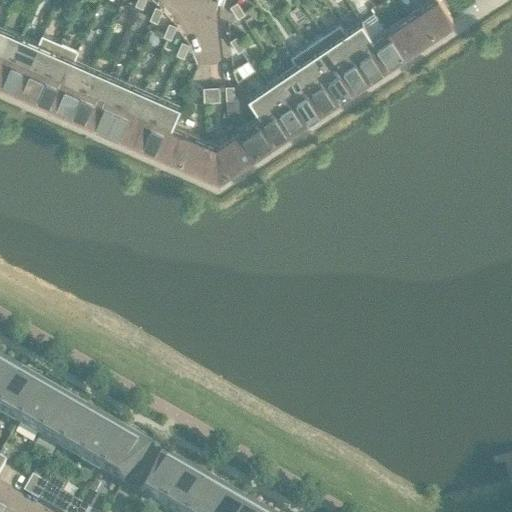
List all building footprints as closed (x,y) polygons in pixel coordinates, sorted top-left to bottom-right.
[(416,9),(405,17),(419,39),(431,32),(450,19),(452,18),(452,17),(452,16),(440,0),(430,0),(421,6),(416,9)] [(237,1),(230,5),(238,17),(245,13),(237,1)] [(163,9),(162,8),(155,5),(150,18),(157,22),(163,9)] [(374,38),(373,39),(388,61),(390,59),(411,45),(419,39),(405,17),(396,23),(375,37),(374,38)] [(345,31),(344,31),(371,72),(388,61),(373,39),(374,38),(362,20),(345,31)] [(176,25),(169,22),(163,35),(171,38),(176,25)] [(337,24),(323,34),(355,83),(370,73),(371,72),(344,31),(345,31),(340,22),(337,24)] [(3,27),(0,34),(0,78),(2,79),(21,35),(16,33),(3,27)] [(39,43),(19,87),(35,94),(36,95),(60,41),(58,40),(42,33),(38,42),(39,43)] [(316,38),(307,44),(339,93),(349,87),(355,83),(323,34),(316,38)] [(21,35),(2,79),(16,86),(19,87),(39,43),(38,42),(35,41),(21,35)] [(236,35),(230,39),(238,51),(245,47),(236,35)] [(189,43),(188,43),(182,40),(176,54),(183,57),(189,43)] [(60,41),(36,95),(54,102),(55,103),(74,58),(75,58),(79,49),(77,49),(60,41)] [(292,54),(290,55),(296,64),(297,63),(324,103),(328,100),(339,93),(307,44),(296,52),(292,54)] [(74,58),(55,103),(72,110),(92,66),(75,58),(74,58)] [(281,74),(280,74),(307,115),(308,114),(324,103),(297,63),(296,64),(281,74)] [(92,66),(72,110),(73,111),(90,118),(109,73),(92,66)] [(109,73),(90,118),(92,119),(107,126),(127,81),(111,74),(109,73)] [(280,74),(265,84),(292,125),(307,115),(280,74)] [(127,81),(107,126),(111,127),(126,134),(145,89),(130,83),(127,81)] [(260,88),(248,96),(260,114),(275,136),(287,128),(292,125),(265,84),(260,88)] [(226,85),(226,100),(234,99),(233,85),(226,85)] [(211,86),(203,87),(204,101),(212,101),(211,86)] [(219,86),(211,86),(212,101),(219,100),(219,86)] [(145,89),(126,134),(130,136),(143,142),(162,97),(149,91),(145,89)] [(162,97),(143,142),(149,144),(161,149),(171,125),(180,105),(168,99),(162,97)] [(232,133),(228,136),(243,158),(246,156),(251,153),(267,142),(275,136),(260,114),(252,120),(236,130),(232,133)] [(171,125),(161,149),(195,164),(206,140),(171,125)] [(206,140),(195,164),(218,174),(243,158),(228,136),(215,144),(206,140)] [(0,406),(20,373),(0,361),(0,406)] [(0,414),(17,425),(40,385),(20,373),(0,406),(0,414)] [(38,437),(61,397),(40,385),(17,425),(38,437)] [(59,449),(82,409),(61,397),(38,437),(59,449)] [(80,461),(103,421),(82,409),(59,449),(80,461)] [(101,473),(124,433),(103,421),(80,461),(101,473)] [(124,433),(101,473),(123,486),(146,445),(141,442),(141,443),(124,433)] [(162,508),(185,468),(169,459),(169,458),(164,455),(140,496),(162,508)] [(168,511),(187,511),(206,480),(185,468),(162,508),(168,511)] [(31,497),(40,481),(33,477),(23,493),(31,497)] [(215,511),(227,492),(206,480),(187,511),(215,511)] [(40,481),(31,497),(39,502),(48,486),(40,481)] [(243,511),(248,504),(227,492),(215,511),(243,511)] [(78,511),(82,505),(74,501),(67,511),(78,511)]
